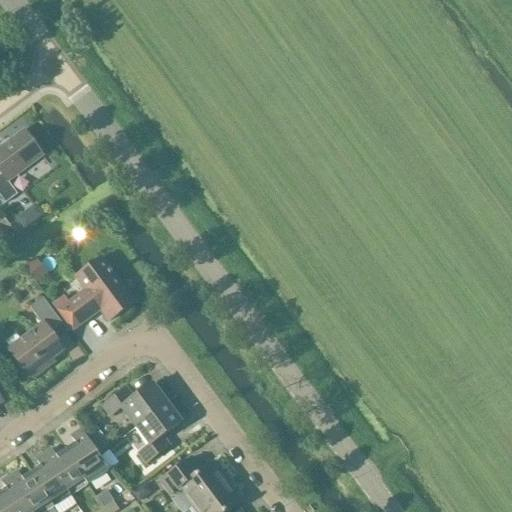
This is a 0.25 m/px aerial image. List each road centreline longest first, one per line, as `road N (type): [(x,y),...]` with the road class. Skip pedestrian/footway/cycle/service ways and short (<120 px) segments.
road 1 (tertiary): [(387,511),(57,64)]
road 2 (residential): [(0,439),(137,342),(158,340),(285,511)]
road 3 (track): [(363,479),(511,381)]
